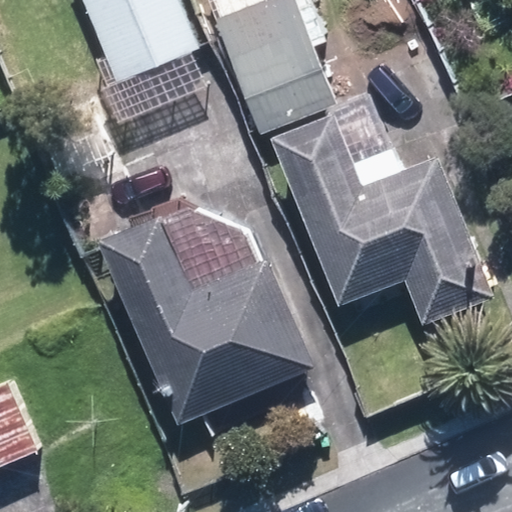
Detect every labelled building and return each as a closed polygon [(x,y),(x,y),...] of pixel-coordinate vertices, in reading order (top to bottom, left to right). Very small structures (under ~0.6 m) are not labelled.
[(102,0),(131,73),(209,43),(192,0),(102,0)] [(315,0),(260,0),(230,12),(274,123),(351,93),(315,0)] [(363,100),(296,123),(357,296),(422,273),(437,317),(511,291),(461,148),(389,174),(363,100)] [(219,192),(124,228),(195,416),(332,365),(288,249),(282,251),(268,214),(219,192)] [(58,441),(29,373),(0,385),(0,465),(19,458),(58,441)]
